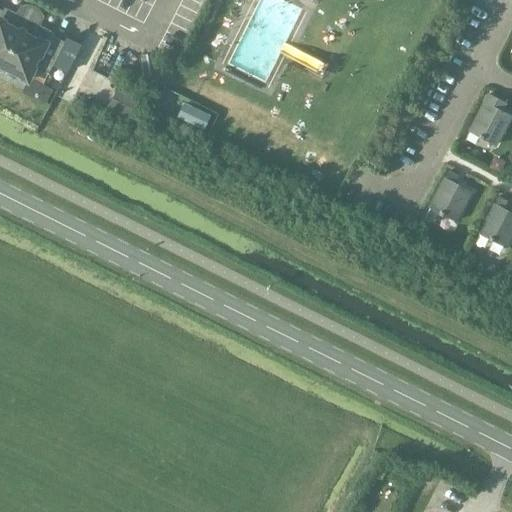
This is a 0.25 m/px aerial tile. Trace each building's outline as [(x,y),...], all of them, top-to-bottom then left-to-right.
[(0,66),(3,68),(32,10),(29,8),(27,8),(25,7),(21,7),(17,14),(4,8),(2,11),(0,9),(0,66)] [(35,11),(32,10),(3,68),(27,80),(35,65),(44,69),(47,63),(52,65),(64,42),(50,35),(51,31),(38,25),(42,17),(39,14),(38,13),(35,11)] [(117,89),(111,100),(134,111),(139,100),(117,89)] [(484,101),(468,132),(496,146),(511,116),(494,106),(498,99),(489,94),(485,101),(484,101)] [(448,170),(429,207),(455,221),(470,192),(453,183),(457,175),(448,170)] [(495,204),(479,235),(505,248),(511,234),(511,213),(504,209),(508,201),(498,196),(494,204),(495,204)]
